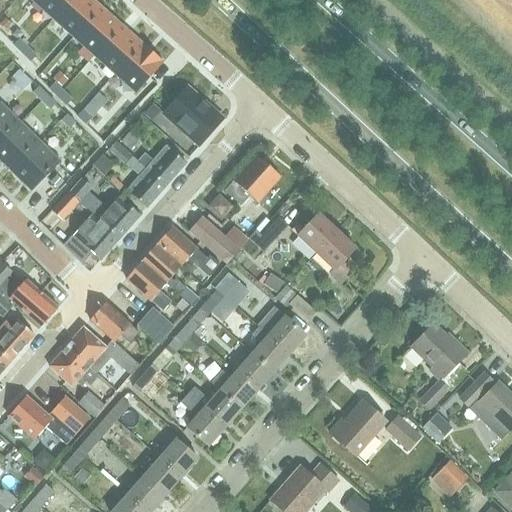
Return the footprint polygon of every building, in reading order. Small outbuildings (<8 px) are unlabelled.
[(31,0),(30,1),(52,20),(70,0),(31,0)] [(91,0),(70,0),(52,20),(72,39),(100,8),(91,0)] [(100,8),(72,39),(93,57),(121,26),(100,8)] [(121,26),(93,57),(113,76),(141,45),(121,26)] [(16,42),(12,47),(20,55),(26,49),(17,41),(16,42)] [(141,45),(113,76),(135,95),(162,64),(141,45)] [(26,49),(20,55),(29,63),(35,58),(26,49)] [(57,79),(51,85),(60,93),(66,88),(57,79)] [(38,87),(33,93),(41,102),(47,96),(38,87)] [(66,88),(60,93),(69,102),(74,96),(66,88)] [(199,147),(223,120),(211,109),(209,111),(200,103),(202,101),(187,88),(163,115),(199,147)] [(47,96),(41,102),(50,110),(56,105),(47,96)] [(0,103),(0,143),(20,123),(0,103)] [(160,112),(153,105),(144,115),(151,122),(160,112)] [(85,107),(80,113),(88,121),(94,115),(85,107)] [(66,115),(61,121),(70,130),(75,124),(66,115)] [(20,123),(0,143),(0,161),(11,173),(40,143),(20,123)] [(133,130),(121,142),(131,151),(142,138),(133,130)] [(93,142),(86,148),(92,154),(99,147),(93,142)] [(126,164),(138,175),(125,190),(145,207),(164,185),(138,162),(116,142),(108,151),(124,166),(126,164)] [(40,143),(11,173),(31,193),(60,163),(40,143)] [(164,146),(151,160),(145,154),(138,162),(164,185),(184,163),(164,146)] [(262,194),(278,176),(257,157),(235,182),(234,180),(224,191),(240,206),(249,197),(261,207),(268,199),(262,194)] [(58,172),(52,179),(59,185),(65,178),(58,172)] [(123,186),(114,178),(110,183),(119,191),(123,186)] [(78,184),(69,194),(81,203),(89,194),(93,189),(82,179),(78,184)] [(74,207),(87,219),(71,236),(62,246),(80,263),(90,253),(99,260),(119,238),(87,210),(80,204),(68,193),(51,211),(61,221),(74,207)] [(81,203),(80,204),(87,210),(119,238),(138,216),(119,198),(107,211),(88,195),(81,203)] [(220,220),(230,208),(218,198),(208,209),(220,220)] [(296,238),(315,256),(336,233),(317,216),(296,238)] [(238,252),(200,218),(188,233),(226,266),(238,252)] [(262,253),(287,228),(278,219),(261,237),(256,232),(248,240),(262,253)] [(188,260),(198,269),(209,278),(219,266),(209,256),(206,259),(171,228),(156,245),(181,268),(188,260)] [(234,228),(226,237),(240,250),(248,241),(234,228)] [(336,233),(315,256),(333,272),(329,275),(340,285),(356,268),(346,259),(354,250),(336,233)] [(141,262),(166,284),(179,296),(191,306),(197,299),(185,289),(172,277),(181,268),(156,245),(141,262)] [(0,263),(0,287),(13,273),(1,262),(0,263)] [(159,293),(166,284),(141,262),(126,280),(162,312),(170,303),(159,293)] [(271,275),(264,286),(278,295),(285,284),(271,275)] [(229,276),(216,291),(223,298),(237,282),(229,276)] [(25,280),(9,299),(40,327),(57,308),(25,280)] [(223,298),(216,291),(202,306),(210,313),(223,298)] [(0,296),(0,314),(2,316),(11,306),(0,296)] [(307,322),(315,313),(297,297),(289,306),(307,322)] [(129,344),(139,333),(104,303),(89,321),(114,343),(120,336),(129,344)] [(153,308),(145,317),(165,335),(173,326),(153,308)] [(197,312),(183,328),(191,335),(205,319),(197,312)] [(157,345),(165,335),(145,317),(137,326),(157,345)] [(267,336),(289,355),(305,336),(283,317),(267,336)] [(0,353),(9,362),(33,336),(17,321),(11,327),(5,321),(0,327),(0,353)] [(442,379),(465,355),(452,341),(450,343),(432,326),(410,349),(442,379)] [(110,357),(121,367),(131,376),(139,367),(110,341),(105,347),(82,328),(65,348),(96,374),(106,362),(110,357)] [(191,335),(183,328),(170,343),(178,350),(191,335)] [(193,336),(184,345),(194,354),(202,345),(193,336)] [(251,354),(273,373),(289,355),(267,336),(251,354)] [(71,387),(76,382),(81,387),(85,382),(89,386),(96,377),(95,376),(96,374),(65,348),(48,368),(71,387)] [(165,349),(151,365),(159,371),(172,356),(165,349)] [(0,372),(9,362),(0,353),(0,372)] [(493,353),(473,358),(476,370),(496,365),(493,353)] [(273,373),(251,354),(234,372),(256,392),(259,394),(266,387),(263,385),(273,373)] [(151,365),(138,380),(132,387),(140,394),(145,387),(159,371),(151,365)] [(218,391),(240,410),(256,392),(234,372),(229,378),(222,371),(211,383),(219,390),(218,391)] [(483,373),(474,383),(459,399),(468,408),(474,402),(508,434),(511,429),(511,398),(497,384),(494,387),(492,384),(493,383),(483,373)] [(427,411),(447,390),(438,381),(418,402),(427,411)] [(188,397),(202,409),(224,429),(240,410),(218,391),(209,402),(195,389),(188,397)] [(104,407),(88,392),(77,404),(94,418),(104,407)] [(181,405),(196,417),(185,428),(207,447),(224,429),(202,409),(188,397),(181,405)] [(26,398),(8,418),(34,441),(45,428),(57,438),(66,446),(73,439),(90,420),(65,398),(48,417),(26,398)] [(121,399),(108,415),(115,421),(129,406),(121,399)] [(354,457),(384,422),(364,404),(345,426),(340,421),(328,434),(354,457)] [(115,421),(108,415),(94,430),(102,437),(115,421)] [(436,416),(423,430),(434,439),(447,425),(436,416)] [(407,451),(419,438),(397,418),(385,432),(407,451)] [(117,423),(111,430),(117,435),(123,428),(117,423)] [(89,436),(76,451),(83,458),(97,443),(89,436)] [(158,459),(180,478),(197,459),(175,440),(158,459)] [(83,458),(76,451),(62,467),(70,474),(83,458)] [(44,452),(34,463),(45,473),(55,461),(44,452)] [(142,477),(164,497),(180,478),(158,459),(142,477)] [(430,481),(449,499),(468,479),(450,461),(430,481)] [(326,493),(337,482),(320,467),(309,479),(298,469),(269,502),(279,511),(305,511),(324,491),(326,493)] [(32,469),(24,477),(35,487),(41,480),(43,478),(32,469)] [(83,470),(76,479),(83,486),(91,477),(83,470)] [(511,474),(498,490),(511,503),(509,507),(511,509),(511,474)] [(126,495),(144,511),(150,511),(164,497),(142,477),(126,495)] [(45,486),(32,502),(40,508),(53,493),(45,486)] [(0,511),(6,511),(16,501),(3,490),(0,493),(0,492),(0,511)] [(355,493),(343,507),(348,511),(370,511),(373,509),(355,493)] [(144,511),(126,495),(111,511),(144,511)] [(36,511),(40,508),(32,502),(22,511),(36,511)]
